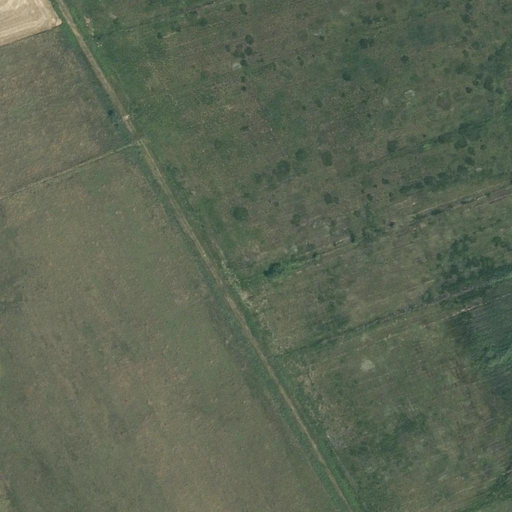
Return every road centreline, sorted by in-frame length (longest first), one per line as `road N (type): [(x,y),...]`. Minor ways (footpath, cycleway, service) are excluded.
road 1 (track): [(58,0),(349,511)]
road 2 (track): [(139,142),(0,199)]
